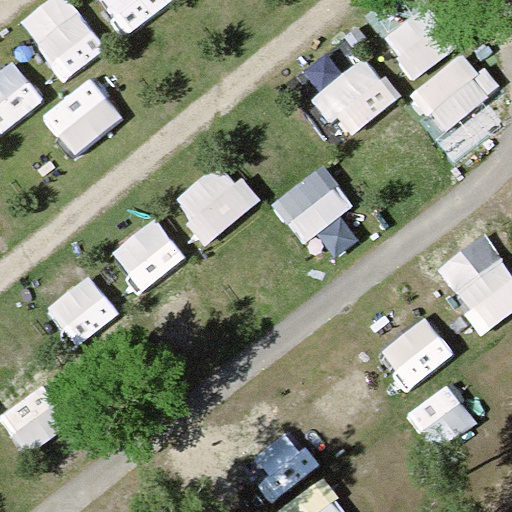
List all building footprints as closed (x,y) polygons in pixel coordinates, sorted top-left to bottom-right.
[(73,75),(112,44),(77,0),(45,0),(26,15),(73,75)] [(168,0),(112,0),(133,27),(168,0)] [(414,89),(458,157),(511,122),(467,55),(414,89)] [(304,238),(359,204),(333,161),(277,194),(304,238)] [(511,272),(481,235),(437,271),(489,334),(511,315),(511,272)] [(167,290),(189,333),(233,311),(211,268),(167,290)] [(78,339),(127,317),(107,273),(58,295),(78,339)] [(412,380),(449,350),(421,315),(383,345),(412,380)] [(410,410),(439,444),(483,408),(454,373),(410,410)] [(24,442),(62,436),(55,391),(17,397),(24,442)] [(401,425),(351,449),(371,488),(421,463),(401,425)] [(397,507),(437,480),(425,462),(385,490),(397,507)] [(356,511),(327,470),(278,504),(283,511),(356,511)]
